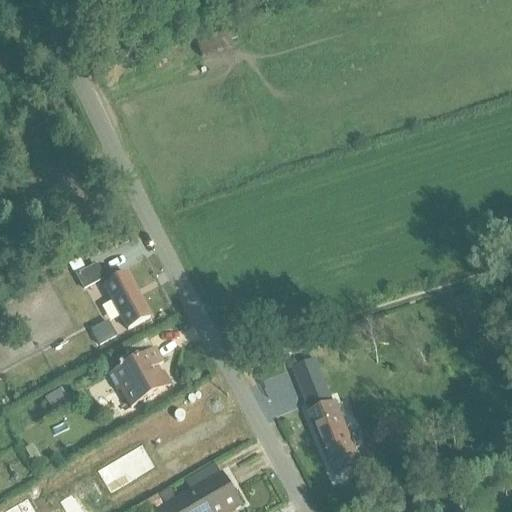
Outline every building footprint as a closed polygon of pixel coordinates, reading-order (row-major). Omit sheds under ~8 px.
[(234,30),(164,53),(168,67),(200,57),(201,61),(233,51),(231,44),(238,42),(234,30)] [(36,251),(46,265),(70,249),(60,235),(36,251)] [(79,260),(69,266),(83,292),(104,280),(96,266),(85,271),(79,260)] [(125,275),(102,287),(126,333),(149,321),(125,275)] [(111,304),(102,309),(109,324),(119,319),(111,304)] [(108,324),(91,332),(99,348),(116,339),(108,324)] [(146,341),(128,351),(134,362),(152,352),(146,341)] [(107,377),(115,391),(117,390),(129,411),(170,387),(165,378),(158,382),(151,370),(162,364),(154,350),(152,352),(134,362),(107,377)] [(320,391),(336,382),(331,372),(314,381),(320,391)] [(61,391),(45,400),(52,413),(68,404),(61,391)] [(336,405),(308,416),(335,481),(362,470),(336,405)] [(34,406),(16,417),(21,427),(40,417),(34,406)] [(391,451),(411,444),(407,432),(387,439),(391,451)] [(126,457),(94,475),(111,504),(142,487),(126,457)] [(186,484),(192,495),(222,478),(215,466),(186,484)] [(224,477),(222,478),(192,495),(177,504),(166,511),(163,511),(234,511),(242,508),(224,477)] [(168,490),(135,510),(136,511),(153,511),(163,506),(166,511),(177,504),(168,490)]
